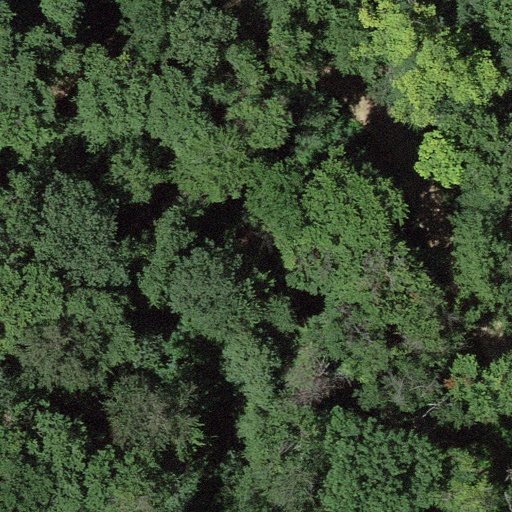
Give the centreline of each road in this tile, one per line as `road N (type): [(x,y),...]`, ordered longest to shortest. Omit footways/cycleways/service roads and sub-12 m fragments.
road 1 (track): [(449,0),(385,114),(233,0)]
road 2 (track): [(511,398),(385,114)]
